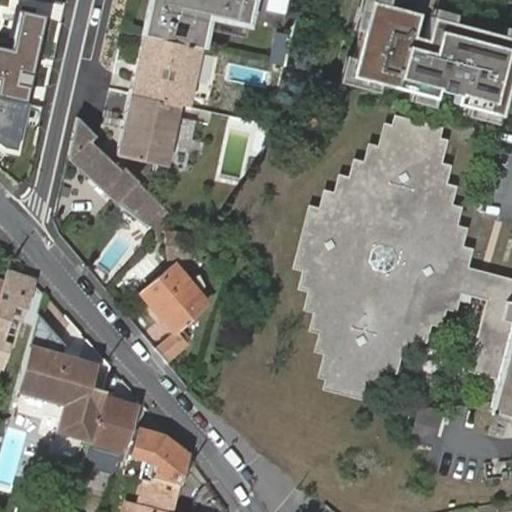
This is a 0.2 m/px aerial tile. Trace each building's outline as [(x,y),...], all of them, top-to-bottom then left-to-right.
[(239,0),(158,0),(157,7),(147,5),(140,34),(199,47),(203,28),(232,34),(239,0)] [(251,0),(239,0),(232,34),(244,36),(251,0)] [(416,12),(371,0),(367,0),(347,75),(420,94),(425,73),(438,77),(434,91),(454,96),(452,103),(498,114),(511,59),(511,36),(429,15),(423,37),(410,34),(416,12)] [(47,18),(15,12),(8,49),(0,46),(0,144),(6,149),(18,151),(47,18)] [(131,76),(127,93),(185,106),(199,47),(140,34),(134,61),(139,62),(136,77),(131,76)] [(134,61),(131,76),(136,77),(139,62),(134,61)] [(425,73),(420,94),(452,103),(454,96),(434,91),(438,77),(425,73)] [(178,105),(127,93),(113,154),(164,166),(178,105)] [(162,226),(171,214),(161,207),(135,179),(121,166),(118,168),(87,140),(93,135),(75,116),(66,158),(114,203),(146,226),(152,218),(162,226)] [(496,375),(487,410),(511,416),(511,278),(467,267),(469,253),(455,249),(461,229),(451,227),(456,209),(446,206),(451,186),(441,183),(446,166),(436,164),(442,140),(434,137),(437,129),(397,119),(394,129),(385,127),(379,150),(371,147),(366,167),(355,164),(350,181),(338,178),(333,197),(323,193),(318,211),(308,208),(294,265),(305,268),(300,286),(311,289),(307,308),(316,310),(312,329),(321,331),(317,349),(326,352),(321,373),(328,375),(325,386),(365,397),(368,387),(376,389),(382,367),(391,370),(396,350),(407,353),(412,334),(422,336),(427,319),(437,322),(442,305),(452,307),(457,289),(469,291),(488,297),(489,297),(471,368),(496,375)] [(165,232),(167,257),(188,255),(186,232),(165,232)] [(173,264),(140,292),(172,330),(206,302),(173,264)] [(33,279),(5,271),(2,282),(0,289),(0,378),(2,379),(6,364),(24,308),(33,279)] [(55,431),(88,442),(89,436),(101,396),(103,390),(88,386),(92,372),(75,366),(77,361),(60,355),(64,343),(36,313),(14,388),(64,403),(55,431)] [(176,330),(154,348),(165,361),(187,343),(176,330)] [(89,436),(88,442),(108,448),(122,452),(123,452),(137,406),(101,396),(89,436)] [(417,403),(408,439),(432,446),(441,409),(417,403)] [(0,445),(0,490),(8,493),(26,431),(6,425),(0,445)] [(161,435),(136,427),(129,455),(145,459),(144,463),(140,479),(146,480),(148,481),(149,475),(180,483),(188,455),(161,435)] [(145,459),(129,455),(124,475),(140,479),(144,463),(145,459)] [(148,481),(146,480),(139,506),(137,511),(171,511),(180,483),(149,475),(148,481)] [(137,511),(139,506),(127,502),(124,511),(137,511)]
